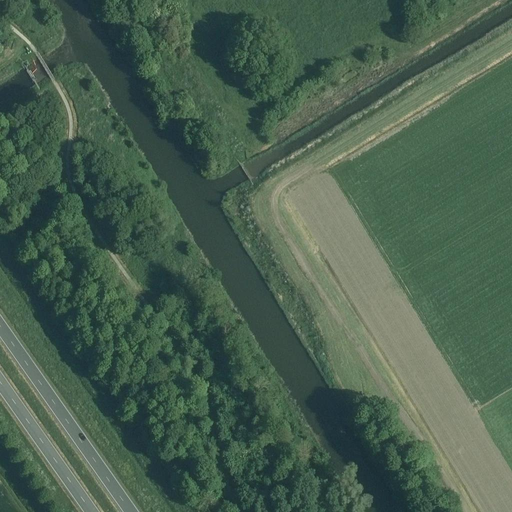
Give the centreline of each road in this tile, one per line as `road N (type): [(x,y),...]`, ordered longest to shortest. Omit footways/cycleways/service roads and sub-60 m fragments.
road 1 (trunk): [(128,511),(0,327)]
road 2 (trunk): [(0,383),(90,511)]
